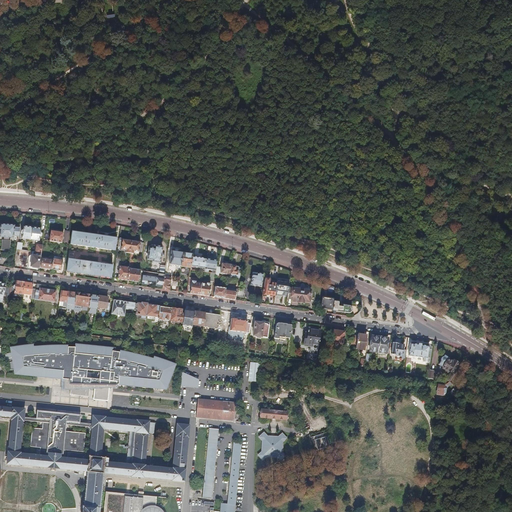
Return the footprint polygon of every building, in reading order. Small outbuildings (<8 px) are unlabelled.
[(13,236),(18,236),(19,228),(13,228),(13,226),(0,225),(0,227),(0,236),(4,237),(4,241),(2,241),(1,250),(2,250),(2,252),(5,254),(6,254),(7,252),(8,250),(9,251),(10,241),(8,241),(8,238),(13,238),(13,236)] [(30,240),(32,228),(23,227),(23,230),(21,231),(21,234),(22,234),(22,239),(30,240)] [(40,229),(32,228),(30,240),(39,241),(39,237),(41,237),(41,234),(40,233),(40,229)] [(55,242),(62,243),(63,233),(51,231),(49,241),(55,242)] [(114,250),(116,238),(72,232),(70,244),(114,250)] [(117,252),(121,252),(129,253),(131,241),(119,239),(117,252)] [(131,267),(132,261),(133,251),(139,252),(140,242),(131,241),(129,253),(131,254),(129,266),(131,267)] [(160,262),(162,247),(155,246),(155,247),(150,246),(148,259),(153,260),(153,261),(160,262)] [(169,264),(181,266),(183,253),(171,251),(169,264)] [(31,267),(39,268),(41,254),(37,253),(35,252),(34,252),(33,252),(33,256),(32,256),(32,258),(29,258),(28,261),(28,263),(31,264),(31,267)] [(181,267),(190,268),(190,266),(192,257),(192,255),(183,253),(181,266),(181,267)] [(192,257),(190,266),(205,268),(206,259),(192,257)] [(41,268),(51,270),(53,261),(42,259),(41,268)] [(53,261),(51,270),(61,271),(62,261),(53,259),(53,261)] [(110,278),(112,266),(68,259),(66,272),(110,278)] [(205,268),(205,269),(215,271),(216,267),(216,261),(206,259),(205,268)] [(214,276),(218,276),(219,273),(229,275),(230,274),(230,267),(231,265),(222,264),(221,268),(216,267),(215,271),(215,274),(214,276)] [(127,281),(128,270),(129,268),(119,267),(118,279),(127,281)] [(230,274),(232,275),(237,275),(238,271),(235,271),(235,267),(230,267),(230,274)] [(127,281),(138,282),(139,271),(128,270),(127,281)] [(261,287),(263,274),(257,274),(253,273),(251,285),(261,287)] [(162,290),(169,291),(171,278),(169,278),(169,275),(168,274),(165,274),(164,275),(163,287),(162,290)] [(272,294),(275,295),(277,283),(269,282),(269,280),(265,279),(263,295),(267,295),(267,294),(271,295),(272,294)] [(13,287),(11,286),(10,294),(14,294),(14,296),(16,297),(17,294),(22,295),(24,283),(18,282),(15,281),(15,286),(14,286),(13,287)] [(199,295),(201,284),(195,284),(195,282),(192,282),(192,283),(191,283),(190,293),(195,294),(199,295)] [(289,289),(289,283),(277,282),(277,283),(275,295),(287,297),(289,289)] [(30,283),(24,283),(22,295),(31,296),(32,284),(30,283)] [(10,294),(11,286),(0,284),(0,301),(3,302),(3,299),(9,300),(10,294)] [(40,285),(36,284),(34,300),(54,303),(56,291),(40,289),(40,285)] [(204,296),(209,297),(210,286),(210,284),(206,284),(206,285),(201,284),(199,295),(204,296)] [(231,300),(234,300),(236,293),(228,291),(229,286),(226,285),(225,289),(224,299),(231,300)] [(218,298),(224,299),(225,289),(215,287),(213,297),(218,298)] [(238,288),(237,297),(244,298),(245,290),(238,288)] [(287,297),(287,299),(292,300),(292,305),(297,305),(297,303),(303,303),(304,302),(309,302),(309,298),(311,298),(311,294),(310,292),(298,290),(298,288),(295,288),(294,289),(289,289),(287,297)] [(68,293),(61,292),(59,302),(67,303),(68,293)] [(76,294),(68,293),(67,303),(69,303),(74,304),(76,294)] [(83,295),(76,294),(74,304),(74,305),(81,306),(83,295)] [(91,296),(83,295),(81,306),(89,307),(91,296)] [(98,297),(91,296),(89,307),(89,308),(91,308),(90,313),(95,314),(96,312),(96,308),(97,307),(98,297)] [(323,296),(321,309),(332,311),(334,300),(334,298),(323,296)] [(107,298),(98,297),(97,307),(98,307),(106,308),(106,310),(109,310),(110,304),(108,304),(108,302),(106,302),(107,298)] [(334,300),(332,311),(348,313),(351,312),(352,310),(353,308),(352,307),(351,305),(338,303),(338,301),(334,300)] [(135,304),(113,301),(111,315),(125,317),(125,316),(124,315),(125,309),(132,310),(131,318),(133,318),(134,311),(135,304)] [(142,305),(135,304),(134,311),(137,311),(136,315),(140,315),(140,318),(145,319),(146,316),(147,305),(142,304),(142,305)] [(157,306),(147,305),(146,316),(156,317),(156,322),(158,322),(158,320),(159,307),(157,307),(157,306)] [(171,309),(159,307),(158,320),(164,320),(164,319),(169,320),(171,309)] [(181,310),(171,309),(169,320),(174,320),(174,322),(183,323),(184,315),(181,314),(181,310)] [(184,311),(184,315),(183,323),(182,326),(192,328),(192,325),(194,313),(184,311)] [(194,312),(194,313),(192,325),(203,327),(205,314),(194,312)] [(219,316),(205,314),(203,327),(202,329),(207,330),(207,332),(217,333),(219,316)] [(246,322),(236,320),(236,327),(230,326),(229,331),(240,333),(240,331),(245,332),(246,322)] [(260,337),(267,338),(269,326),(267,326),(267,325),(262,324),(262,323),(259,323),(259,324),(255,323),(253,336),(257,336),(257,338),(260,338),(260,337)] [(289,341),(291,326),(286,325),(286,324),(280,323),(280,324),(277,323),(276,325),(274,339),(278,339),(279,337),(284,338),(284,340),(289,341)] [(318,351),(320,331),(308,329),(307,337),(304,336),(303,345),(313,347),(312,350),(318,351)] [(342,345),(344,333),(333,331),(331,343),(342,345)] [(366,336),(358,335),(357,337),(356,345),(356,349),(363,351),(366,336)] [(377,353),(379,338),(371,337),(369,352),(377,353)] [(387,339),(379,338),(377,353),(385,354),(387,345),(387,339)] [(405,358),(406,351),(403,350),(403,346),(397,345),(397,344),(392,343),(391,355),(395,355),(395,356),(402,357),(401,359),(405,360),(405,358)] [(420,358),(421,346),(421,345),(416,344),(416,345),(410,344),(408,356),(420,358)] [(33,348),(28,348),(19,350),(19,347),(10,349),(13,362),(13,367),(15,367),(16,371),(16,372),(17,375),(49,378),(64,380),(64,385),(64,390),(71,390),(70,395),(89,397),(90,385),(116,387),(116,386),(117,386),(157,389),(164,390),(167,382),(169,382),(175,365),(168,362),(167,364),(153,360),(153,361),(150,360),(140,357),(140,356),(128,354),(128,355),(115,352),(116,349),(103,347),(75,345),(75,348),(68,348),(59,348),(59,347),(47,347),(47,348),(33,349),(33,348)] [(430,363),(431,350),(428,350),(428,347),(421,346),(420,358),(424,358),(423,362),(430,363)] [(452,373),(456,367),(458,364),(453,361),(452,363),(449,360),(450,358),(445,355),(444,356),(441,357),(440,359),(440,362),(439,364),(443,367),(443,369),(448,372),(449,371),(450,372),(452,373)] [(259,382),(260,364),(250,363),(249,381),(259,382)] [(445,381),(449,381),(458,369),(456,367),(452,373),(450,372),(445,381)] [(181,386),(185,387),(186,380),(188,380),(188,382),(194,383),(193,388),(198,388),(198,381),(182,374),(181,386)] [(235,418),(236,403),(223,401),(224,402),(198,399),(196,417),(234,422),(235,418)] [(161,511),(160,511),(158,509),(156,508),(154,508),(154,506),(156,506),(156,497),(143,496),(138,495),(106,492),(103,511),(99,511),(102,490),(103,477),(103,473),(132,476),(131,477),(137,477),(143,478),(143,477),(172,480),(172,481),(184,482),(185,470),(188,438),(189,426),(178,425),(176,436),(177,437),(173,468),(173,469),(167,469),(150,467),(151,459),(145,458),(148,434),(148,433),(149,422),(137,421),(137,422),(105,418),(93,416),(93,414),(59,411),(25,407),(24,410),(13,409),(13,410),(0,408),(0,418),(11,419),(12,421),(9,452),(8,453),(7,464),(19,466),(19,465),(73,470),(87,472),(88,473),(87,475),(85,498),(84,507),(83,507),(82,510),(81,510),(81,511),(161,511)] [(287,420),(287,413),(262,410),(261,418),(274,419),(287,420)] [(211,498),(218,429),(210,428),(203,497),(211,498)] [(267,436),(263,432),(257,437),(261,441),(261,451),(257,455),(262,461),(267,457),(277,458),(281,462),(286,457),(283,452),(283,442),(287,438),(282,433),(278,436),(273,436),(267,436)] [(221,503),(221,511),(227,511),(234,511),(241,443),(234,442),(227,504),(221,503)]
